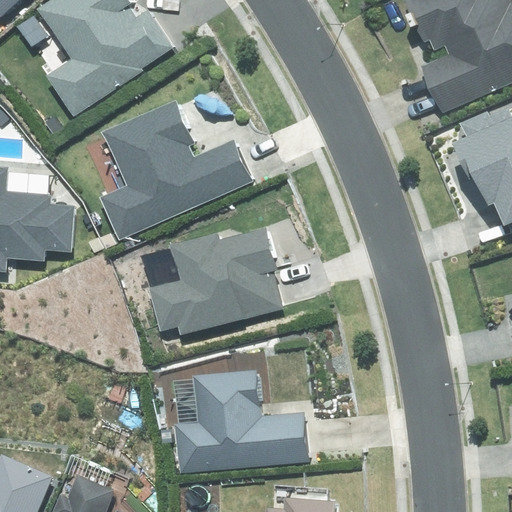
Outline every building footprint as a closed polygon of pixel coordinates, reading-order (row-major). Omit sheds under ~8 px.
[(0,0),(0,15),(15,0),(0,0)] [(79,125),(184,51),(155,10),(145,16),(133,0),(57,0),(40,12),(71,56),(44,75),(79,125)] [(448,45),(452,54),(425,66),(447,113),(511,82),(511,0),(417,0),(406,5),(424,44),(432,40),(437,50),(448,45)] [(109,201),(127,238),(254,179),(237,143),(197,161),(184,132),(191,128),(180,106),(114,137),(137,188),(109,201)] [(508,223),(511,232),(511,111),(511,108),(491,117),(488,111),(460,123),(467,138),(454,143),(474,188),(480,185),(489,206),(495,204),(504,225),(508,223)] [(0,270),(6,271),(7,258),(44,261),(45,249),(70,251),(74,205),(49,203),(50,195),(6,192),(8,167),(0,166),(0,270)] [(178,326),(181,336),(287,308),(266,229),(220,241),(217,232),(171,244),(181,280),(149,289),(160,331),(178,326)] [(180,474),(310,460),(305,412),(260,416),(256,370),(193,376),(198,421),(175,423),(180,474)] [(0,511),(38,511),(54,475),(2,454),(0,458),(0,511)] [(105,511),(115,489),(80,474),(64,511),(105,511)] [(269,511),(340,511),(341,501),(288,499),(288,508),(270,507),(269,511)]
